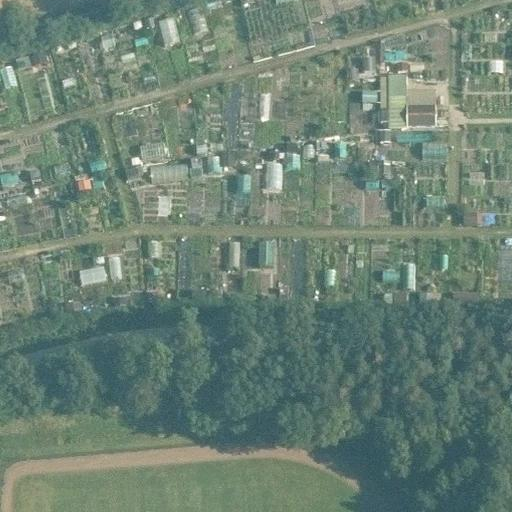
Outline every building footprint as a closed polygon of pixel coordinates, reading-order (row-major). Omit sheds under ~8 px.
[(163,60),(135,60),(136,97),(152,96),(152,82),(164,82),(163,60)] [(448,93),(449,93),(449,74),(420,74),(420,93),(423,93),(423,112),(449,112),(448,93)] [(148,240),(149,227),(69,226),(69,239),(148,240)] [(234,279),(234,247),(189,247),(189,278),(175,278),(175,283),(191,283),(191,289),(222,289),(222,279),(234,279)] [(97,261),(83,265),(87,277),(101,273),(97,261)]
